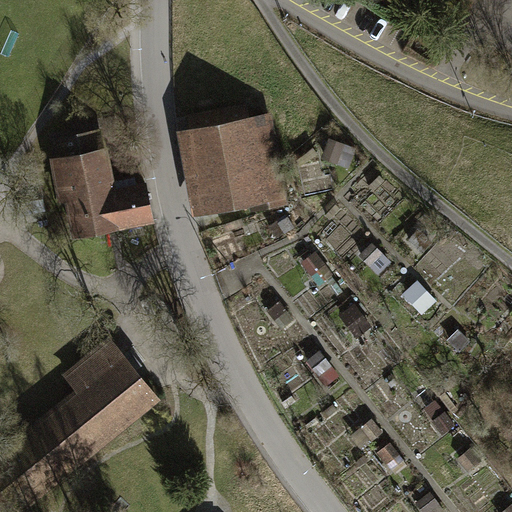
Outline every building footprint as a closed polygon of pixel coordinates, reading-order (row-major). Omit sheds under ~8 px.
[(246,105),(187,117),(205,210),(254,200),(256,209),(284,204),(275,160),(267,117),(249,120),(246,105)] [(118,227),(108,178),(100,131),(58,139),(76,236),(118,227)] [(108,178),(118,227),(154,220),(146,184),(136,186),(134,178),(114,182),(113,177),(108,178)] [(42,199),(19,204),(21,215),(45,211),(42,199)] [(425,313),(439,300),(420,281),(407,295),(425,313)] [(81,392),(0,457),(0,477),(22,505),(154,398),(155,400),(157,398),(110,339),(109,342),(68,375),(81,392)]
